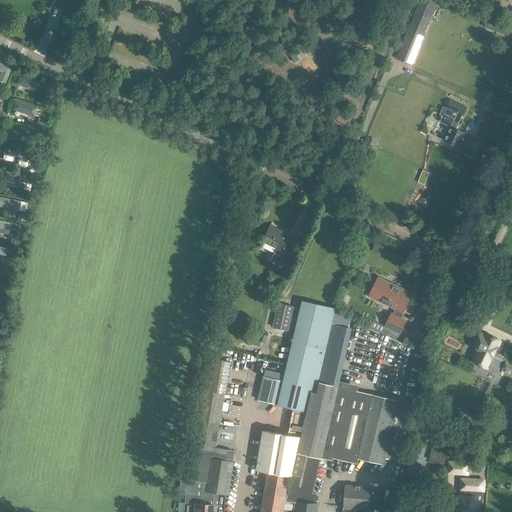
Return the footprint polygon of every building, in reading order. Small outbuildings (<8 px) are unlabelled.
[(433,0),(419,0),(396,59),(412,66),(438,2),(433,0)] [(0,71),(1,72),(0,73),(0,81),(5,83),(11,68),(0,63),(0,71)] [(19,77),(16,85),(36,92),(39,84),(19,77)] [(441,123),(450,127),(444,140),(466,151),(466,152),(474,156),(481,139),(473,136),(473,137),(456,129),(462,116),(463,117),(468,108),(450,99),(446,108),(443,107),(440,114),(444,116),(441,123)] [(13,110),(34,116),(36,108),(15,102),(13,110)] [(31,130),(10,125),(8,132),(30,138),(31,130)] [(366,136),(361,148),(372,152),(376,140),(366,136)] [(5,147),(3,155),(28,160),(30,152),(5,147)] [(0,183),(6,185),(7,179),(23,182),(24,174),(0,170),(0,183)] [(423,185),(427,187),(432,178),(428,176),(423,185)] [(9,212),(18,213),(21,201),(0,197),(0,205),(10,208),(9,212)] [(11,223),(0,220),(0,228),(9,230),(11,223)] [(262,242),(275,249),(271,257),(285,264),(287,260),(288,261),(289,259),(287,259),(293,247),(286,244),(290,236),(270,225),(262,242)] [(265,249),(263,254),(271,258),(273,253),(265,249)] [(409,292),(384,280),(375,298),(396,308),(393,314),(391,313),(382,332),(398,339),(407,320),(400,317),(406,304),(404,303),(409,292)] [(312,392),(316,392),(336,308),(302,301),(283,382),(278,404),(278,405),(294,409),(307,412),(312,392)] [(278,304),(273,329),(287,332),(292,307),(278,304)] [(454,338),(459,327),(452,324),(447,335),(454,338)] [(503,377),(505,374),(511,377),(511,359),(507,357),(507,359),(494,353),(498,346),(498,345),(499,343),(500,344),(501,341),(486,334),(486,335),(485,335),(482,334),(482,335),(481,334),(480,337),(479,337),(476,344),(477,344),(475,347),(478,348),(478,350),(478,353),(473,362),(476,363),(483,367),(487,368),(503,377)] [(446,353),(449,347),(443,344),(440,350),(438,354),(444,358),(446,353)] [(355,361),(360,363),(365,348),(360,347),(355,361)] [(207,358),(196,421),(219,425),(229,362),(207,358)] [(403,360),(401,369),(409,371),(411,362),(403,360)] [(283,382),(263,377),(258,399),(278,404),(283,382)] [(358,459),(381,464),(396,400),(320,382),(317,393),(316,392),(312,392),(307,412),(303,430),(297,453),(291,475),(290,475),(285,502),(296,503),(295,511),(316,511),(317,504),(315,504),(317,495),(312,494),(320,458),(322,459),(323,455),(357,463),(358,459)] [(303,430),(307,412),(294,409),(288,435),(263,431),(256,470),(268,472),(261,511),(283,511),(285,502),(290,475),(291,475),(297,453),(303,430)] [(192,444),(192,445),(215,448),(219,425),(196,421),(192,444)] [(186,478),(186,479),(205,482),(203,491),(225,494),(225,495),(228,496),(233,462),(232,461),(233,451),(215,448),(192,445),(189,444),(183,478),(186,478)] [(426,457),(424,457),(426,449),(412,447),(408,475),(419,477),(421,467),(425,468),(426,457)] [(442,449),(441,453),(431,450),(428,463),(444,467),(448,450),(442,449)] [(450,460),(449,474),(469,475),(470,461),(450,460)] [(213,493),(225,495),(225,494),(203,491),(205,482),(186,479),(186,486),(185,495),(183,511),(212,511),(213,505),(213,493)] [(461,479),(461,490),(462,490),(461,497),(459,497),(457,511),(478,511),(479,498),(475,497),(475,491),(480,491),(480,480),(461,479)] [(371,486),(345,485),(343,509),(342,511),(364,511),(365,509),(368,510),(368,509),(381,510),(381,498),(370,497),(371,486)]
